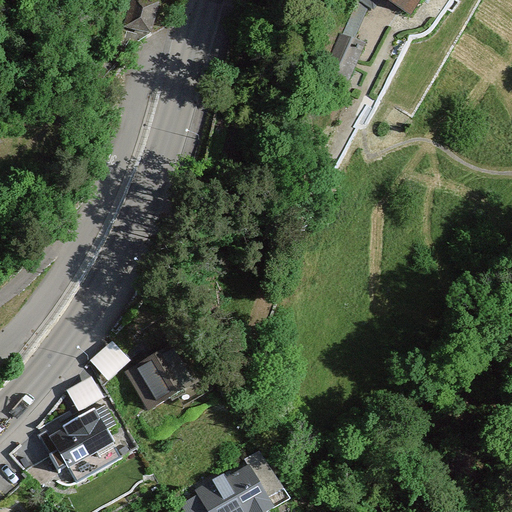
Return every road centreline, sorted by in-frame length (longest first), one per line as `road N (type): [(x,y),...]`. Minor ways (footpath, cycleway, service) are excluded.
road 1 (secondary): [(0,423),(42,379),(116,267),(198,30)]
road 2 (residential): [(0,339),(46,300),(125,159),(159,49),(198,30)]
